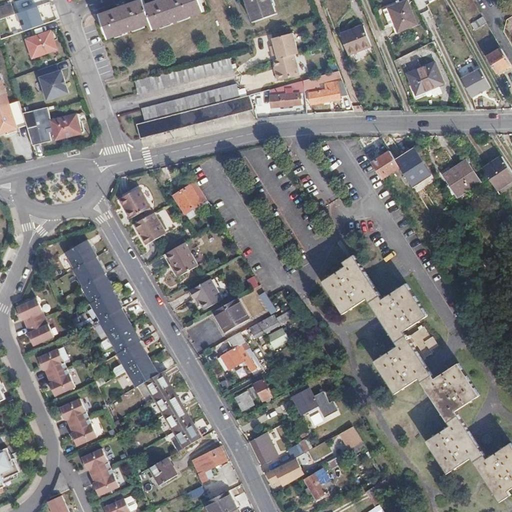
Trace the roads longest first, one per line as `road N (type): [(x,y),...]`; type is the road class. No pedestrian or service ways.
road 1 (residential): [(511,120),(264,131),(97,170)]
road 2 (residential): [(268,511),(92,201)]
road 3 (residential): [(0,327),(49,433),(52,459)]
